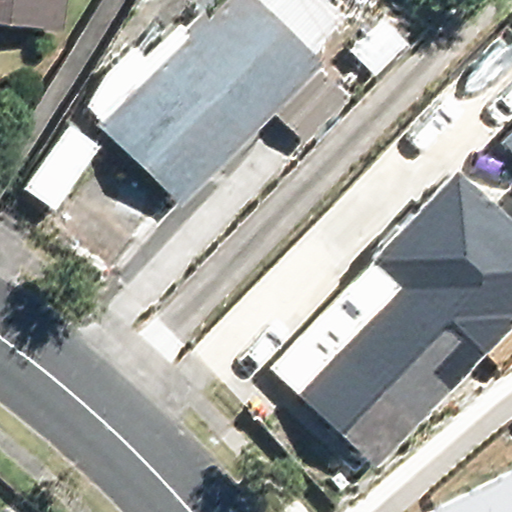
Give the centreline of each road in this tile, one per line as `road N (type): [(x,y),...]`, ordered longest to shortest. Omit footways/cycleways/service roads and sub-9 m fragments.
road 1 (unknown): [(102,414),(398,88),(499,0)]
road 2 (residential): [(191,511),(102,414),(0,339)]
